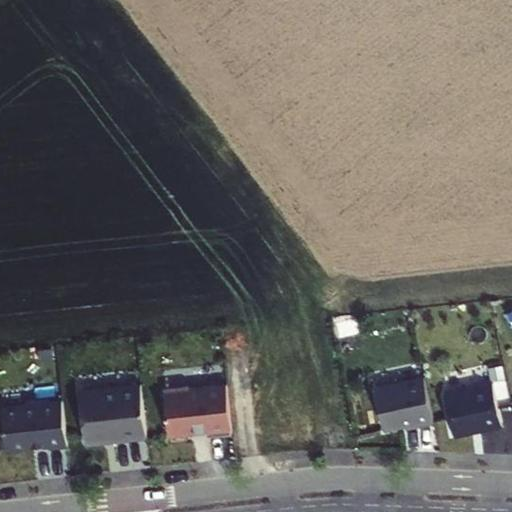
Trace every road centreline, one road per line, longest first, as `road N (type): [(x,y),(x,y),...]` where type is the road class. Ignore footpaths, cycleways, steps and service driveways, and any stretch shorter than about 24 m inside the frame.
road 1 (residential): [(134,498),(323,479),(511,484)]
road 2 (residential): [(13,511),(134,498)]
